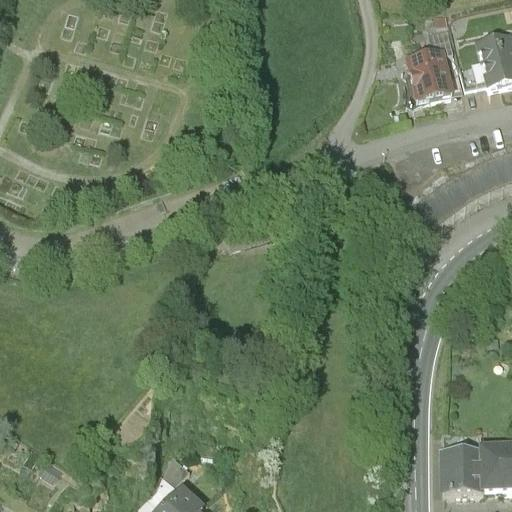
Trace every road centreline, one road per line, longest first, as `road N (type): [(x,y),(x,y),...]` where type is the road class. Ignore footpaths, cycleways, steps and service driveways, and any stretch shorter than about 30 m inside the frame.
road 1 (residential): [(511,121),(371,162),(107,280),(29,291),(0,280)]
road 2 (secondary): [(511,233),(465,265),(438,299),(422,338),(415,511)]
